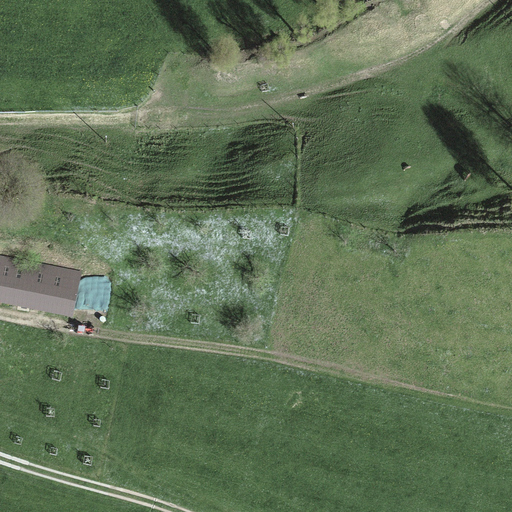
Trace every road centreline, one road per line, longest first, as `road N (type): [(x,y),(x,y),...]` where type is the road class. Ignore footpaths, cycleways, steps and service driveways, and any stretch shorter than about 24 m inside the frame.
road 1 (track): [(0,118),(255,109),(409,58),(490,0)]
road 2 (track): [(0,313),(309,365)]
road 3 (track): [(180,511),(0,457)]
